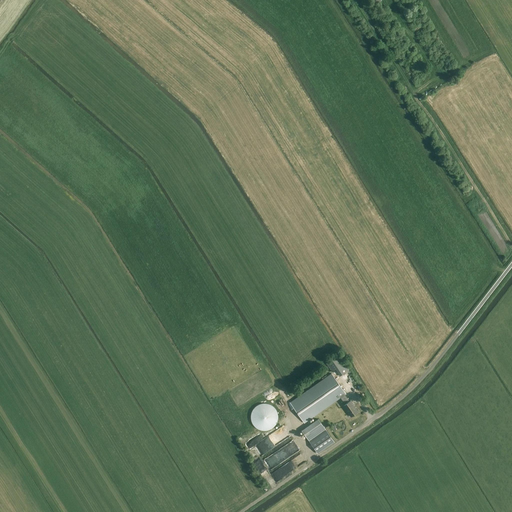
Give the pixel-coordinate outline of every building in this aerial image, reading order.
[(336,357),(326,364),(332,372),(335,370),(340,376),(346,372),(336,357)] [(331,374),(290,403),(305,423),(341,398),(345,405),(343,406),(351,417),(358,412),(352,404),(352,403),(350,401),(349,402),(344,395),(345,395),(331,374)] [(266,404),(265,404),(264,404),(262,404),(261,404),(260,404),(259,405),(258,405),(257,406),(256,406),(255,407),(254,408),(253,409),(253,410),(252,411),(252,412),(251,413),(251,414),(251,415),(250,416),(250,418),(250,419),(251,420),(251,421),(251,422),(252,423),(252,424),(253,425),(254,426),(255,427),(255,428),(256,428),(257,429),(258,430),(260,430),(261,430),(262,431),(263,431),(264,431),(265,431),(267,430),(268,430),(269,430),(270,429),(271,429),(272,428),(273,427),(274,427),(274,426),(275,425),(276,424),(276,423),(277,422),(277,420),(277,419),(277,418),(277,417),(277,416),(277,415),(277,413),(276,412),(276,411),(275,410),(275,409),(274,408),(273,408),(272,407),(271,406),(270,405),(269,405),(268,405),(267,404),(266,404)] [(318,419),(302,431),(309,442),(326,430),(318,419)] [(326,430),(309,442),(317,454),(334,442),(326,430)]
